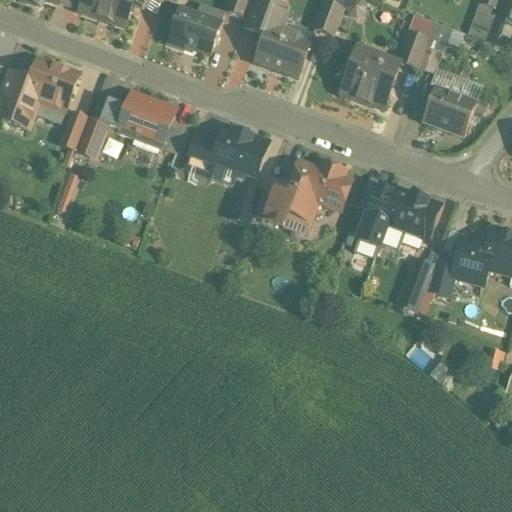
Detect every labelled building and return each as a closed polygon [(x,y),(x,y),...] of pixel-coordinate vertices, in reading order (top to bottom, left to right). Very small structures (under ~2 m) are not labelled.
[(16,0),(42,9),(44,2),(58,7),(59,5),(60,0),(16,0)] [(60,0),(59,5),(72,9),(75,0),(60,0)] [(75,0),(72,9),(82,12),(81,15),(125,31),(134,5),(139,7),(140,9),(145,11),(149,0),(75,0)] [(231,0),(226,15),(244,22),(251,0),(231,0)] [(483,0),(481,7),(496,12),(500,0),(483,0)] [(511,0),(502,0),(496,18),(511,23),(511,0)] [(286,13),(254,1),(243,30),(267,38),(270,31),(279,34),(286,13)] [(326,5),(315,33),(333,40),(344,12),(326,5)] [(223,27),(181,12),(168,47),(185,53),(186,50),(212,59),(223,27)] [(489,33),(474,27),(470,37),(485,43),(489,33)] [(279,34),(270,31),(267,38),(256,66),(299,81),(312,47),(279,34)] [(429,43),(408,36),(398,64),(418,72),(429,43)] [(444,56),(433,52),(425,74),(436,78),(444,56)] [(400,69),(359,54),(343,98),(383,113),(400,69)] [(29,88),(20,84),(22,80),(20,79),(14,98),(12,98),(10,102),(2,123),(30,133),(38,110),(43,108),(44,103),(66,111),(65,115),(66,116),(80,78),(39,63),(29,88)] [(0,94),(0,98),(10,102),(12,98),(14,98),(20,79),(7,74),(0,94)] [(477,107),(436,91),(423,125),(465,140),(477,107)] [(177,114),(133,97),(128,111),(109,104),(100,126),(100,127),(108,130),(119,134),(118,137),(135,144),(161,153),(162,154),(162,153),(162,152),(161,152),(163,147),(164,148),(172,126),(177,114)] [(73,117),(61,148),(76,154),(88,122),(73,117)] [(90,122),(78,154),(96,161),(108,130),(100,127),(100,126),(90,122)] [(172,126),(164,148),(163,147),(161,152),(162,152),(162,153),(176,158),(177,158),(187,132),(172,126)] [(269,147),(227,132),(215,166),(216,167),(213,176),(231,183),(234,173),(256,181),(269,147)] [(161,153),(135,144),(134,148),(159,158),(161,153)] [(283,213),(260,204),(255,219),(307,238),(319,207),(340,214),(352,185),(342,181),(344,176),(324,168),(322,174),(300,166),(300,168),(305,170),(295,195),(290,194),(283,213)] [(290,194),(267,185),(260,204),(283,213),(290,194)] [(261,196),(242,189),(231,221),(249,228),(261,196)] [(378,192),(364,229),(384,236),(386,231),(397,199),(378,192)] [(422,204),(399,195),(397,199),(386,231),(405,238),(406,236),(427,244),(440,209),(422,202),(422,204)] [(405,238),(386,231),(384,236),(382,243),(401,250),(405,238)] [(511,237),(492,232),(482,270),(511,278),(511,237)] [(364,244),(348,239),(345,247),(361,253),(364,244)] [(436,269),(416,262),(398,309),(418,316),(436,269)] [(511,291),(506,290),(499,316),(511,320),(511,291)]
